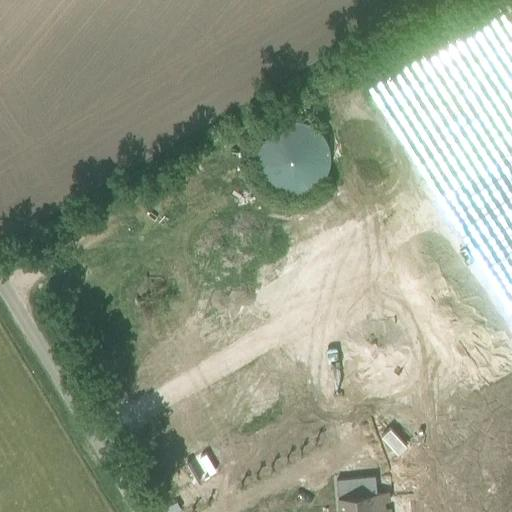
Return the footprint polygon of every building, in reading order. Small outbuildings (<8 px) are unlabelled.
[(511,94),(415,121),(437,201),(409,208),(419,246),(454,237),(459,257),(511,242),(511,94)] [(256,140),(288,194),(336,166),(304,112),(256,140)] [(467,467),(511,455),(511,381),(462,394),(455,369),(511,354),(511,263),(433,284),(431,274),(356,293),(382,391),(442,375),(467,467)] [(375,477),(336,480),(339,511),(389,511),(387,492),(376,493),(375,477)] [(424,511),(500,511),(500,497),(424,500),(424,511)]
